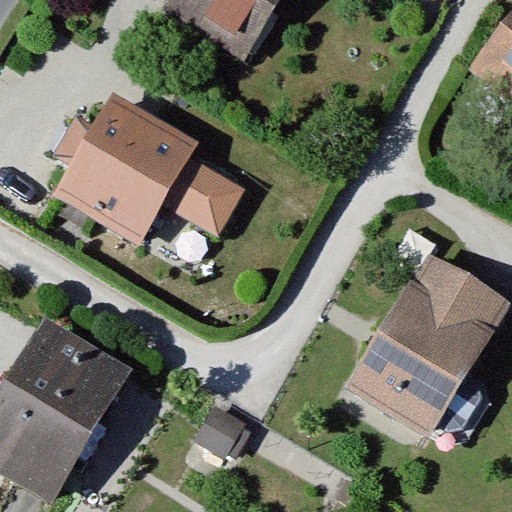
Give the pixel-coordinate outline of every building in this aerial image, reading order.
[(286,0),(155,0),(250,60),(286,0)] [(511,9),(464,77),(511,111),(511,9)] [(197,151),(111,100),(52,205),(138,255),(197,151)] [(511,319),(511,271),(449,231),(342,396),(427,451),(511,319)] [(67,511),(135,383),(34,330),(0,395),(0,486),(49,511),(67,511)]
